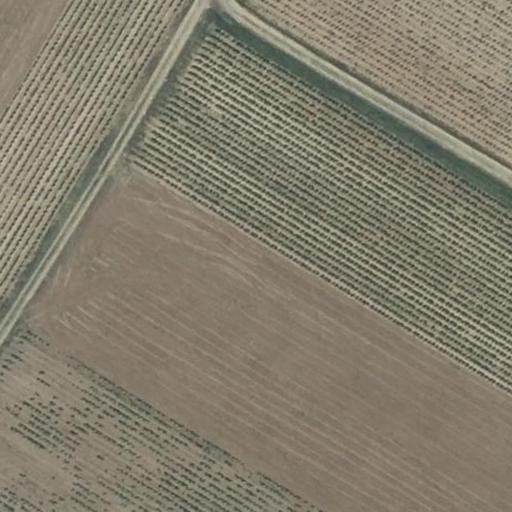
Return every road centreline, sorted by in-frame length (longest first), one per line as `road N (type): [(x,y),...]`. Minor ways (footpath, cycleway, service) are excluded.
road 1 (track): [(204,0),(0,345)]
road 2 (track): [(218,0),(511,185)]
